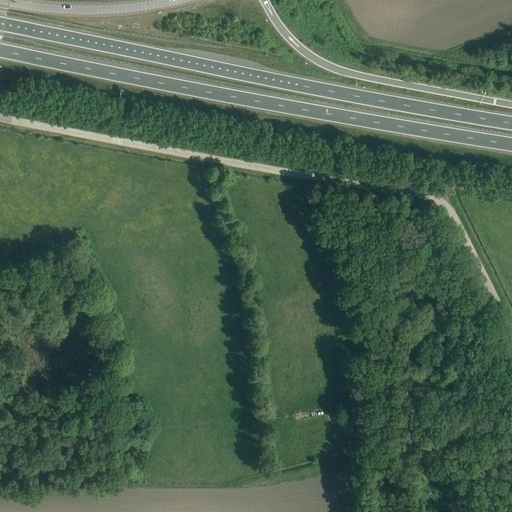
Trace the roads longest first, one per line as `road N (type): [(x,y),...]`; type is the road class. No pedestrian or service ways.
road 1 (unclassified): [(0,117),(430,196),(449,209),(511,333)]
road 2 (trunk): [(511,125),(0,24)]
road 3 (trunk): [(0,51),(511,146)]
road 4 (track): [(511,416),(278,478)]
road 5 (tertiary): [(0,1),(116,10),(183,0)]
